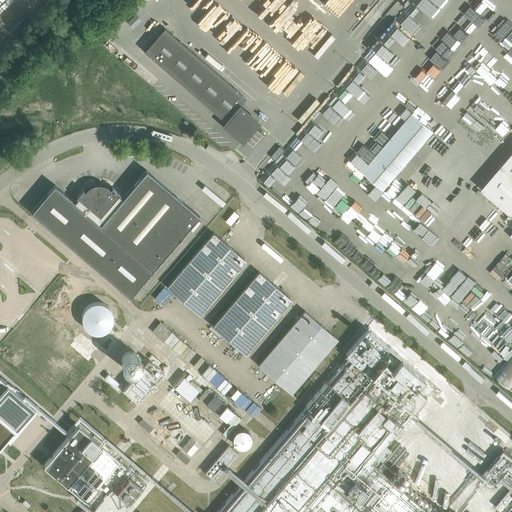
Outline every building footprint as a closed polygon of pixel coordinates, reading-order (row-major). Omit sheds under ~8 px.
[(445,0),(510,63),(511,61),(511,62),(511,12),(510,11),(507,15),(478,12),(490,0),(472,0),(464,9),(457,2),(459,0),(445,0)] [(258,122),(240,106),(239,108),(233,103),(241,93),(164,27),(144,51),(221,117),(226,110),(232,116),(224,124),(243,140),(258,122)] [(463,42),(464,41),(453,32),(454,31),(449,27),(443,34),(461,50),(465,45),(463,42)] [(432,131),(411,113),(361,171),(382,189),(432,131)] [(299,156),(287,146),(276,159),(288,169),(299,156)] [(511,152),(481,188),(511,214),(511,215),(511,275),(509,278),(511,280),(511,152)] [(131,296),(200,215),(147,170),(123,198),(119,195),(120,194),(113,187),(111,189),(107,186),(105,185),(104,184),(102,184),(101,184),(98,184),(97,184),(95,185),(92,185),(91,186),(89,187),(88,188),(85,191),(83,189),(77,197),(78,198),(75,202),(55,184),(31,212),(131,296)] [(200,314),(240,268),(246,260),(213,232),(167,286),(200,314)] [(259,271),(213,325),(246,353),(292,299),(259,271)] [(12,303),(21,311),(30,302),(21,294),(12,303)] [(82,317),(82,318),(82,319),(82,321),(82,322),(83,323),(83,325),(84,326),(85,327),(85,328),(86,329),(87,330),(88,331),(90,331),(91,332),(92,333),(93,333),(95,333),(96,333),(97,333),(99,333),(100,333),(101,333),(102,333),(104,332),(105,331),(106,331),(107,330),(108,329),(109,328),(110,327),(111,326),(111,325),(112,323),(112,322),(112,321),(113,319),(113,318),(113,317),(112,315),(112,314),(112,313),(111,312),(111,310),(110,309),(109,308),(108,307),(107,306),(106,305),(105,305),(104,304),(102,304),(101,303),(100,303),(99,303),(97,303),(96,303),(95,303),(93,303),(92,304),(91,304),(90,305),(88,305),(87,306),(86,307),(85,308),(85,309),(84,310),(83,312),(83,313),(82,314),(82,315),(82,317)] [(305,310),(259,364),(291,392),(337,338),(305,310)] [(30,311),(2,342),(13,352),(41,321),(30,311)] [(156,324),(151,333),(178,349),(183,340),(156,324)] [(443,511),(434,504),(434,505),(404,480),(409,474),(399,466),(389,477),(377,466),(391,450),(384,444),(413,410),(414,411),(435,386),(368,328),(346,354),(349,357),(216,511),(443,511)] [(187,363),(197,367),(201,358),(191,353),(187,363)] [(511,353),(494,375),(511,390),(511,353)] [(149,360),(123,390),(138,402),(163,372),(149,360)] [(108,373),(104,378),(118,389),(122,385),(108,373)] [(0,377),(0,448),(0,449),(35,408),(0,377)] [(188,400),(198,390),(184,377),(174,387),(188,400)] [(230,426),(238,417),(223,403),(215,412),(230,426)] [(78,424),(44,465),(67,485),(101,444),(78,424)] [(243,447),(244,447),(245,447),(246,446),(247,446),(248,445),(249,445),(250,444),(250,443),(251,442),(251,440),(251,439),(252,438),(251,437),(251,435),(251,434),(250,433),(250,432),(249,431),(248,430),(247,430),(246,429),(244,429),(243,428),(242,428),(241,428),(240,429),(239,429),(238,429),(237,430),(236,430),(235,431),(235,432),(234,433),(233,435),(233,436),(233,437),(233,439),(233,440),(233,441),(234,443),(235,444),(235,445),(236,445),(238,446),(239,447),(240,447),(242,447),(243,447)] [(101,444),(67,485),(98,511),(121,511),(146,483),(101,444)] [(205,472),(214,480),(238,452),(229,444),(205,472)] [(488,468),(481,477),(487,483),(495,489),(502,480),(511,487),(495,506),(502,511),(511,511),(511,455),(504,449),(488,468)] [(47,484),(42,490),(49,495),(53,490),(47,484)] [(47,511),(67,511),(69,511),(60,501),(47,511)]
